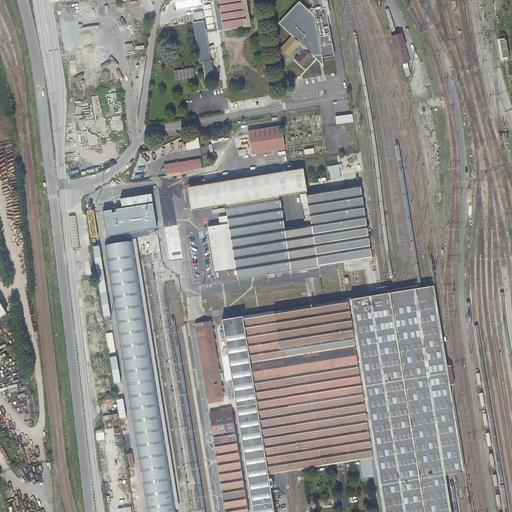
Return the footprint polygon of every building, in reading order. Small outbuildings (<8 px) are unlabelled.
[(210,0),(215,28),(212,29),(208,29),(205,30),(203,20),(191,22),(199,64),(202,64),(204,78),(214,77),(207,34),(248,27),(244,0),(210,0)] [(314,17),(321,57),(334,55),(325,7),(322,7),(320,0),(311,0),(312,5),(307,10),(314,17)] [(312,55),(323,65),(321,57),(314,17),(307,10),(298,1),(278,23),(291,36),(299,43),(304,48),(312,55)] [(208,29),(212,29),(209,6),(204,6),(208,29)] [(387,9),(384,10),(391,32),(394,31),(387,9)] [(400,65),(411,62),(403,35),(392,38),(400,65)] [(501,61),(509,60),(505,35),(501,35),(501,38),(497,39),(501,61)] [(299,43),(291,36),(281,47),(288,54),(294,49),(299,43)] [(294,49),(299,54),(304,48),(299,43),(294,49)] [(299,54),(295,58),(302,65),(312,55),(304,48),(299,54)] [(193,68),(174,71),(176,81),(195,78),(193,68)] [(105,117),(117,115),(113,86),(101,89),(105,117)] [(252,155),(285,150),(280,126),(249,131),(252,155)] [(186,144),(187,151),(200,149),(198,138),(186,144)] [(199,159),(162,165),(163,174),(200,168),(199,159)] [(337,165),(325,167),(328,181),(340,179),(337,165)] [(367,238),(358,185),(305,194),(309,225),(284,230),(278,197),(225,206),(228,225),(206,229),(213,272),(233,268),(237,281),(370,258),(369,251),(373,251),(371,237),(367,238)] [(111,207),(102,208),(106,233),(156,225),(152,200),(115,206),(115,209),(111,210),(111,207)] [(76,214),(68,215),(72,247),(79,246),(76,214)] [(102,242),(146,511),(175,511),(132,238),(102,242)] [(104,316),(111,315),(102,245),(95,246),(104,316)] [(462,475),(435,284),(423,286),(350,297),(244,315),(267,475),(370,459),(377,511),(450,511),(444,477),(462,475)] [(99,311),(89,313),(91,320),(100,319),(99,311)] [(222,319),(252,511),(273,511),(267,475),(244,315),(222,319)] [(206,400),(223,397),(211,322),(194,325),(206,400)] [(113,332),(106,333),(109,353),(116,352),(113,332)] [(225,511),(247,511),(230,405),(220,406),(220,410),(211,411),(225,511)] [(129,466),(133,465),(132,452),(125,453),(126,462),(129,461),(129,466)]
